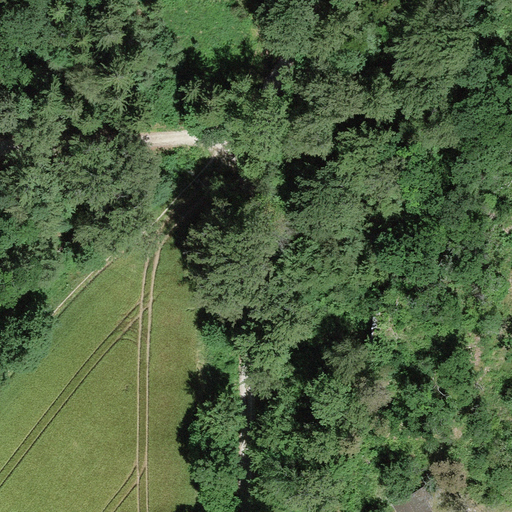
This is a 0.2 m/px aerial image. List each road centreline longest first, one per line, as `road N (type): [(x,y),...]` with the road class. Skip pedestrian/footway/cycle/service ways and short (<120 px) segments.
road 1 (track): [(248,511),(233,135)]
road 2 (track): [(179,139),(0,145)]
road 3 (track): [(233,135),(316,0)]
road 4 (track): [(233,135),(204,0)]
